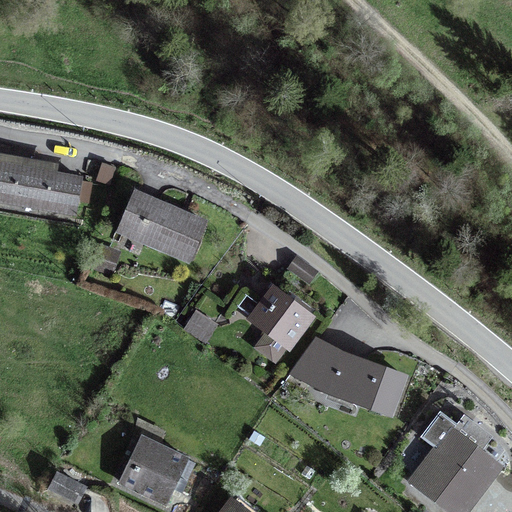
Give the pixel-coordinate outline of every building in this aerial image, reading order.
[(85,182),(0,167),(0,203),(79,217),(85,182)] [(198,224),(140,200),(124,237),(182,261),(198,224)] [(120,255),(99,247),(90,267),(111,275),(120,255)] [(299,259),(290,270),(308,284),(317,274),(299,259)] [(306,321),(276,298),(255,326),(267,334),(257,347),(276,361),(306,321)] [(215,326),(196,314),(186,329),(205,341),(215,326)] [(402,378),(328,349),(302,379),(387,415),(402,378)] [(460,511),(496,468),(446,427),(429,447),(438,454),(416,481),(454,511),(460,511)] [(190,468),(150,445),(127,487),(167,509),(190,468)] [(88,487),(63,473),(53,491),(78,505),(88,487)]
